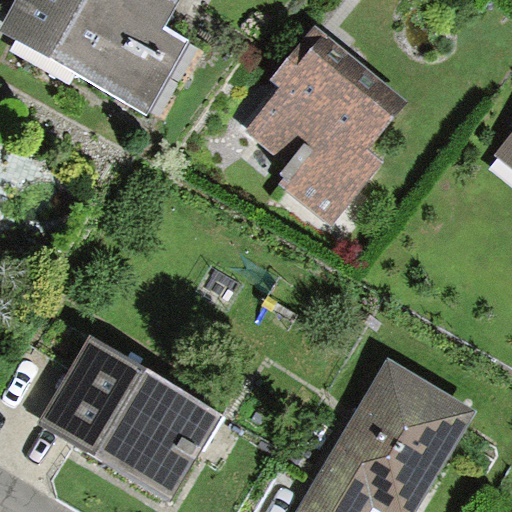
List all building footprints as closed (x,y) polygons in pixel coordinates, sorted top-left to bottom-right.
[(171,0),(10,0),(0,19),(0,27),(145,106),(184,35),(159,22),(171,0)] [(401,93),(314,31),(292,61),(283,55),(268,76),(278,83),(241,134),(280,162),(266,181),(326,224),(374,157),(362,148),(401,93)] [(511,122),(486,156),(511,175),(511,122)] [(218,413),(84,334),(32,421),(166,500),(218,413)] [(411,511),(470,407),(379,357),(291,511),(362,511),(367,504),(381,511),(411,511)]
